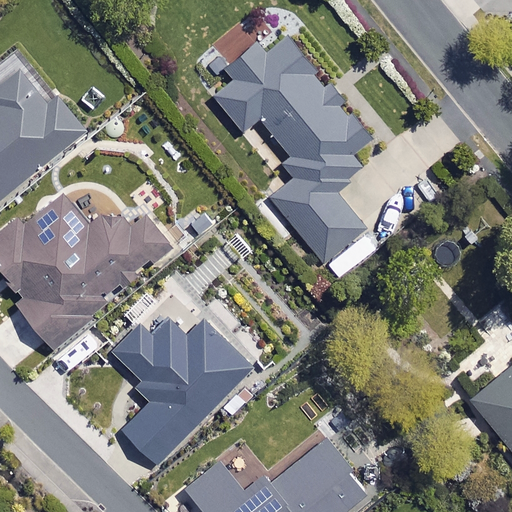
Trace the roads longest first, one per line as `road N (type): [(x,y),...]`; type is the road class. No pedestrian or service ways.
road 1 (residential): [(132,511),(0,381)]
road 2 (residential): [(409,0),(511,125)]
